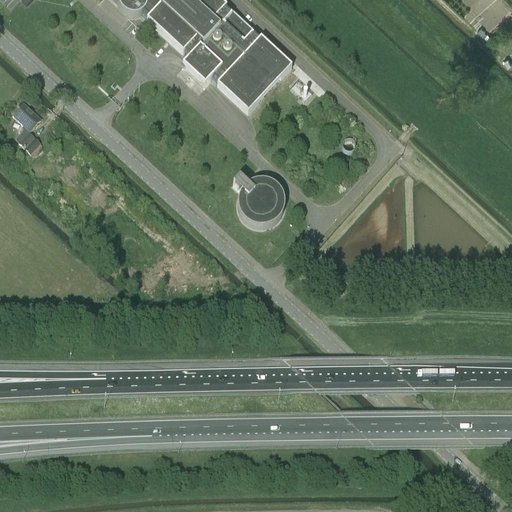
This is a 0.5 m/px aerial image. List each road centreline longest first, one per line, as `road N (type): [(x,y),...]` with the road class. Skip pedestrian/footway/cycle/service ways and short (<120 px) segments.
road 1 (tertiary): [(505,511),(0,38)]
road 2 (motorway): [(511,380),(106,386)]
road 3 (motorway): [(151,428),(511,423)]
road 4 (motorway): [(0,450),(151,428)]
road 5 (motorway): [(0,434),(151,428)]
